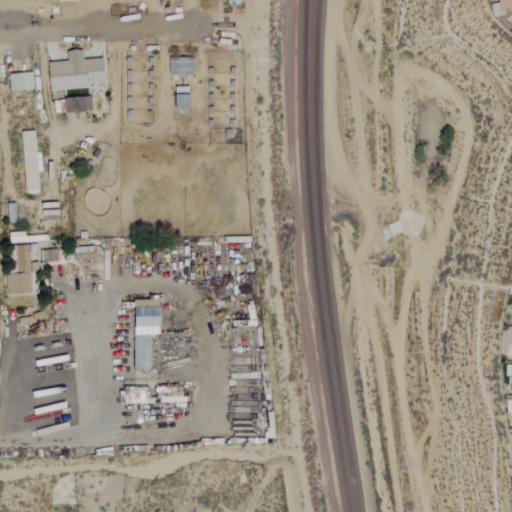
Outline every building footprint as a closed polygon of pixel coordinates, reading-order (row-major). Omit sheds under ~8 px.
[(511,0),(491,0),(494,13),(511,9),(511,0)] [(105,58),(84,59),(84,50),(66,50),(66,62),(49,62),(50,90),(106,88),(105,58)] [(171,75),(196,74),(195,57),(170,58),(171,75)] [(9,74),(10,91),(33,90),(32,73),(9,74)] [(193,109),(192,86),(178,87),(178,109),(193,109)] [(65,98),(66,112),(92,111),(92,97),(65,98)] [(24,191),(38,191),(37,131),(22,132),(24,191)] [(7,295),(37,293),(36,272),(40,272),(40,263),(58,261),(58,250),(27,252),(28,266),(5,268),(7,295)] [(152,371),(151,335),(164,334),(164,307),(135,308),(137,372),(152,371)]
